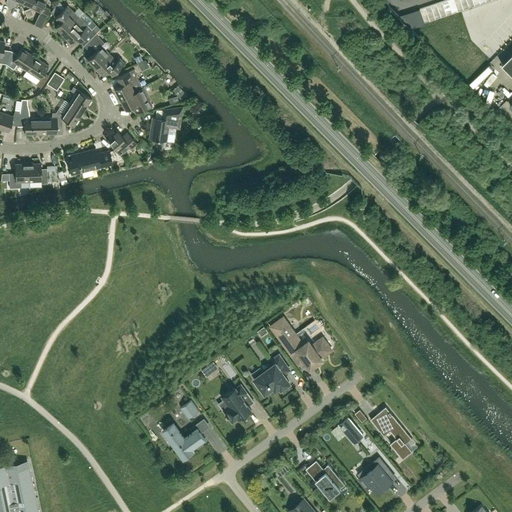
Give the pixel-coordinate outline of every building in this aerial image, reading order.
[(50,8),(43,5),(45,0),(34,0),(31,6),(41,11),(39,15),(45,18),(50,8)] [(446,0),(420,9),(424,22),(490,0),(446,0)] [(51,12),(55,17),(59,21),(55,26),(62,34),(79,17),(67,5),(62,10),(56,4),(51,12)] [(87,25),(79,17),(62,34),(70,42),(75,37),(83,45),(97,32),(93,28),(91,29),(87,25)] [(109,53),(101,45),(104,43),(95,34),(83,46),(92,54),(87,59),(95,67),(109,53)] [(4,41),(0,40),(0,62),(1,63),(5,65),(11,51),(3,49),(4,41)] [(26,71),(35,57),(22,48),(17,55),(11,51),(5,65),(13,69),(16,64),(26,71)] [(112,74),(124,62),(119,58),(116,61),(109,53),(95,67),(103,74),(107,70),(112,74)] [(511,53),(502,64),(511,74),(511,53)] [(41,87),(48,76),(44,72),(48,66),(35,57),(26,71),(39,79),(36,84),(41,87)] [(142,87),(133,69),(117,77),(120,84),(114,88),(119,99),(142,87)] [(47,84),(51,87),(59,75),(54,72),(47,84)] [(64,78),(59,75),(51,87),(56,90),(64,78)] [(91,99),(73,87),(71,91),(75,94),(69,103),(83,112),(91,99)] [(152,107),(147,97),(142,87),(119,99),(125,110),(132,106),(135,113),(152,107)] [(183,91),(178,95),(183,101),(188,96),(183,91)] [(176,95),(168,98),(170,104),(178,102),(176,95)] [(40,134),(40,118),(29,118),(29,112),(27,102),(27,99),(21,99),(19,112),(17,126),(24,126),(25,134),(40,134)] [(62,134),(62,120),(61,120),(61,118),(61,117),(74,125),(83,112),(69,103),(63,112),(58,109),(56,112),(51,112),(52,117),(40,118),(40,134),(62,134)] [(178,128),(182,107),(163,109),(161,119),(152,117),(149,138),(165,140),(167,126),(178,128)] [(197,108),(192,112),(196,118),(201,114),(197,108)] [(17,126),(19,112),(15,111),(13,116),(0,111),(0,129),(8,132),(10,124),(17,126)] [(132,148),(137,144),(127,132),(122,136),(117,131),(107,139),(119,154),(129,145),(132,148)] [(112,164),(109,151),(97,154),(95,149),(71,155),(72,160),(68,161),(71,174),(82,171),(81,169),(97,165),(98,167),(112,164)] [(298,159),(296,152),(288,154),(290,161),(298,159)] [(28,181),(27,163),(15,164),(15,173),(9,173),(9,188),(21,187),(21,181),(28,181)] [(47,183),(47,168),(41,168),(40,163),(27,163),(28,181),(41,180),(41,183),(47,183)] [(320,357),(330,349),(327,345),(328,344),(326,342),(326,343),(322,338),(312,346),(308,341),(301,347),(293,336),(295,335),(283,318),(272,326),(299,363),(304,359),(310,367),(321,359),(320,357)] [(264,326),(258,331),(262,336),(268,331),(264,326)] [(264,372),(264,371),(254,378),(265,393),(273,387),(275,389),(274,389),(275,390),(280,386),(281,388),(290,382),(284,374),(290,369),(279,354),(272,359),(275,364),(264,372)] [(207,365),(202,369),(207,376),(212,372),(207,365)] [(222,396),(224,399),(229,406),(223,410),(232,423),(238,419),(251,410),(241,396),(247,392),(241,384),(236,388),(235,387),(222,396)] [(172,397),(176,404),(183,399),(179,392),(172,397)] [(199,410),(191,400),(181,407),(188,418),(199,410)] [(386,406),(376,414),(384,423),(378,428),(384,435),(390,430),(396,438),(390,443),(403,458),(402,456),(410,449),(412,451),(412,450),(405,441),(410,437),(412,439),(412,438),(386,406)] [(176,420),(182,428),(189,423),(179,408),(174,411),(179,418),(176,420)] [(360,410),(355,414),(359,418),(364,415),(360,410)] [(339,424),(354,442),(362,435),(348,417),(339,424)] [(174,422),(162,430),(181,456),(191,449),(206,439),(198,428),(202,425),(199,421),(190,428),(192,432),(185,437),(174,422)] [(159,435),(167,447),(171,445),(163,432),(159,435)] [(371,485),(377,492),(392,480),(385,473),(390,469),(379,456),(364,469),(367,472),(358,479),(366,489),(371,485)] [(0,511),(38,511),(28,460),(0,465),(0,511)] [(314,461),(306,468),(330,498),(340,489),(340,488),(345,484),(328,464),(321,470),(314,461)] [(281,477),(288,471),(284,466),(276,472),(281,477)] [(315,511),(305,499),(296,507),(300,511),(299,511),(315,511)]
